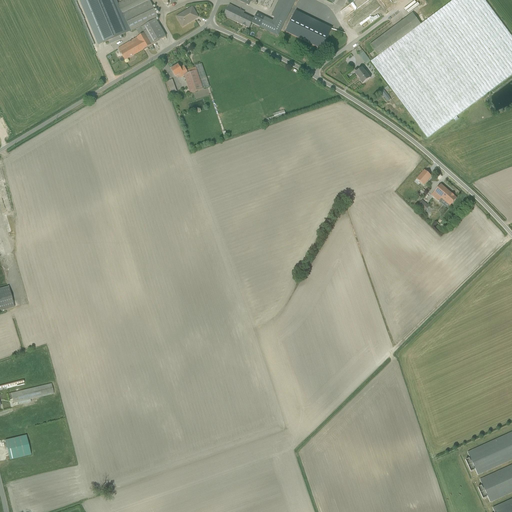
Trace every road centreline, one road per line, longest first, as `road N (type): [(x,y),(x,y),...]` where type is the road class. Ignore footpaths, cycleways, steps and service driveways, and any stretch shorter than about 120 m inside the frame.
road 1 (unclassified): [(310,74),(430,155),(511,234)]
road 2 (unclassified): [(210,23),(0,150)]
